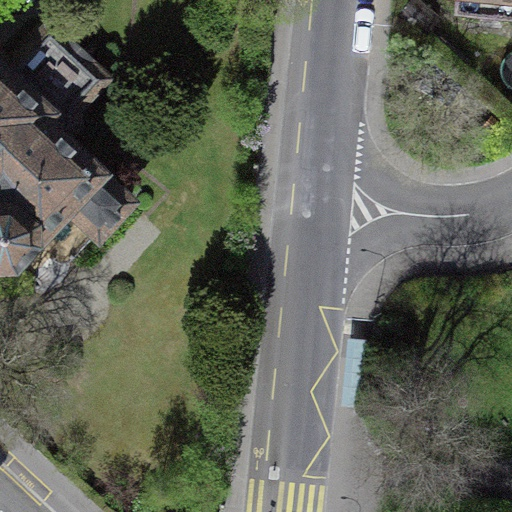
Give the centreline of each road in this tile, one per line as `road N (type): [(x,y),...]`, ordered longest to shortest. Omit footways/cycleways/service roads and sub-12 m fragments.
road 1 (residential): [(284,511),(314,212)]
road 2 (residential): [(314,212),(336,0)]
road 3 (residential): [(511,202),(449,217),(314,212)]
